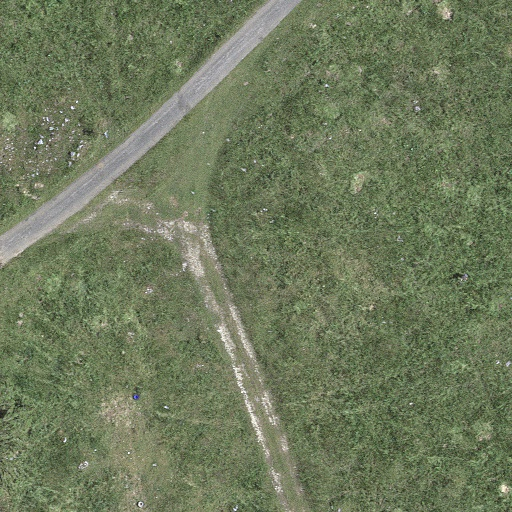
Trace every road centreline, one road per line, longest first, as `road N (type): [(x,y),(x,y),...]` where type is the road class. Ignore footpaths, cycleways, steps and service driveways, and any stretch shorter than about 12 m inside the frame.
road 1 (track): [(166,118),(247,339),(298,511)]
road 2 (track): [(0,248),(111,169),(166,118)]
road 3 (track): [(284,0),(166,118)]
